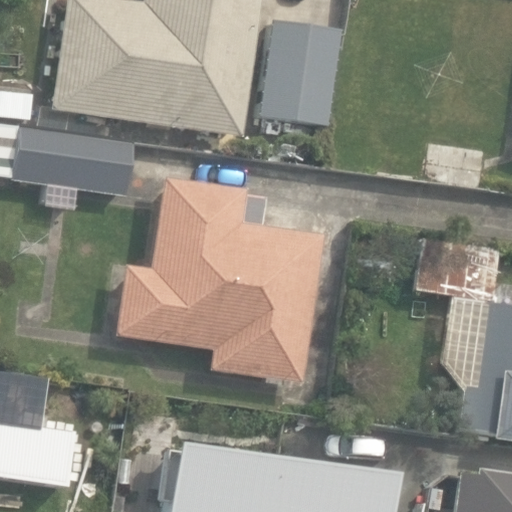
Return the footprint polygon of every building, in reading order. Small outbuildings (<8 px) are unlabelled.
[(62,0),(46,111),(238,139),(258,0),(139,0),(139,4),(110,0),(62,0)] [(335,31),(262,20),(248,117),(321,128),(335,31)] [(0,94),(0,120),(26,121),(27,96),(0,94)] [(0,128),(0,183),(118,196),(124,142),(0,128)] [(421,184),(482,191),(487,143),(427,136),(425,153),(376,147),(373,172),(422,178),(421,184)] [(203,370),(296,384),(317,238),(254,229),(258,200),(240,197),(240,193),(157,180),(144,271),(119,267),(109,336),(206,351),(203,370)] [(410,292),(488,302),(494,249),(417,239),(410,292)] [(347,284),(385,289),(389,263),(350,257),(348,274),(347,284)] [(451,431),(511,438),(511,306),(445,299),(437,366),(455,394),(451,431)] [(372,511),(378,475),(164,444),(154,511),(372,511)] [(511,511),(511,474),(469,468),(468,477),(452,474),(446,511),(511,511)]
